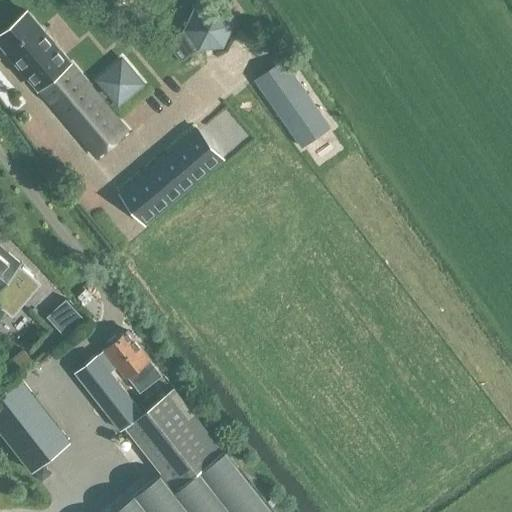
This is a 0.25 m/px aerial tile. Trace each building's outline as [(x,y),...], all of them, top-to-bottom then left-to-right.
[(185,28),(166,41),(180,61),(199,48),(222,46),(233,25),(219,5),(195,7),(185,28)] [(28,10),(0,33),(0,42),(38,88),(39,87),(96,155),(127,129),(102,100),(109,94),(118,104),(144,83),(140,78),(139,78),(122,57),(101,75),(96,79),(104,88),(97,94),(70,62),(71,61),(28,10)] [(283,59),(255,79),(302,146),(303,145),(302,144),(328,126),(329,127),(330,127),(283,59)] [(197,127),(120,192),(146,223),(223,158),(197,127)] [(0,245),(0,305),(3,308),(20,287),(22,288),(33,275),(19,263),(19,262),(0,245)] [(46,316),(61,333),(81,315),(66,298),(46,316)] [(125,425),(145,409),(113,368),(121,362),(142,389),(162,374),(127,329),(117,338),(114,335),(106,341),(108,344),(74,371),(120,428),(125,425)] [(0,430),(31,469),(69,438),(22,378),(0,394),(0,430)] [(175,489),(223,451),(173,388),(145,409),(125,425),(163,474),(175,489)] [(223,451),(175,489),(163,474),(112,511),(272,511),(225,449),(223,451)]
